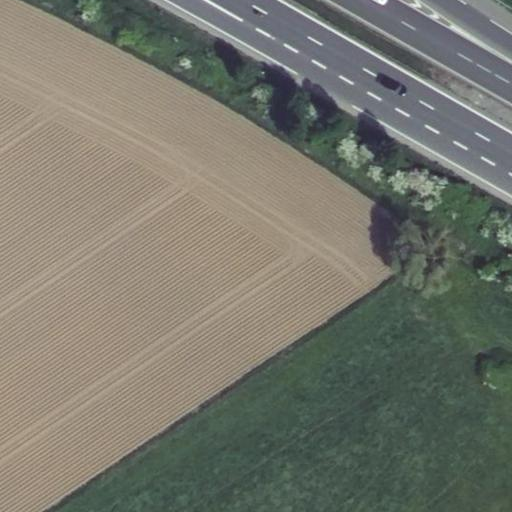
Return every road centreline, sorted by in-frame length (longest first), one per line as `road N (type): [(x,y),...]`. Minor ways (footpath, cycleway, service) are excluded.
road 1 (motorway): [(185,0),(248,33),(369,72)]
road 2 (motorway): [(511,84),(363,0)]
road 3 (motorway): [(369,72),(511,153)]
road 4 (motorway): [(241,0),(369,72)]
